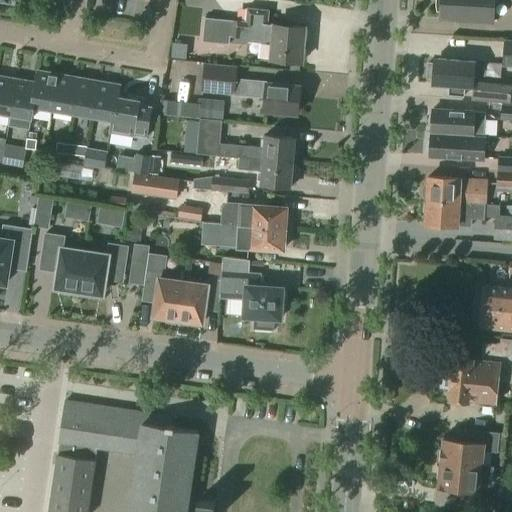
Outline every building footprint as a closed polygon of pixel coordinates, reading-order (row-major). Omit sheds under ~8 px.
[(436,0),(436,11),(440,11),(440,21),(492,24),(493,0),(436,0)] [(211,19),(209,39),(229,41),(229,36),(240,37),(240,41),(271,45),(270,59),(301,63),(305,28),(268,24),(269,10),(246,8),(245,22),(211,19)] [(511,66),(511,42),(506,42),(503,65),(511,66)] [(427,64),(426,79),(432,80),(432,84),(445,85),(444,95),(464,97),(464,87),(472,88),(471,100),(481,101),(482,101),(488,101),(487,102),(489,102),(494,102),(494,103),(495,103),(495,102),(501,102),(501,103),(502,103),(508,103),(508,104),(511,104),(511,80),(484,78),(484,69),(474,68),(475,63),(433,59),(433,64),(427,64)] [(203,68),(200,97),(263,103),(261,120),(298,123),(301,90),(236,84),(238,71),(203,68)] [(33,107),(40,71),(38,71),(37,71),(35,83),(16,79),(10,115),(8,125),(29,129),(31,119),(33,107)] [(52,111),(59,75),(40,71),(33,107),(52,111)] [(59,75),(52,111),(73,114),(79,78),(59,75)] [(0,76),(0,113),(10,115),(16,79),(0,76)] [(79,78),(73,114),(93,118),(99,82),(79,78)] [(99,82),(93,118),(112,121),(109,133),(111,133),(118,97),(117,97),(119,85),(99,82)] [(118,97),(111,133),(145,139),(151,107),(138,105),(139,101),(118,97)] [(205,120),(207,100),(197,99),(197,104),(195,119),(200,119),(205,120)] [(511,106),(502,105),(501,119),(511,120),(511,106)] [(429,117),(427,121),(428,126),(431,129),(431,134),(484,137),(485,113),(432,110),(432,114),(429,117)] [(200,119),(196,154),(198,154),(218,156),(221,121),(205,120),(200,119)] [(427,141),(426,146),(427,150),(430,154),(429,158),(483,161),(484,137),(431,134),(431,138),(427,141)] [(220,143),(219,156),(292,163),(293,152),(299,150),(299,142),(294,140),(294,139),(265,136),(263,148),(220,143)] [(27,140),(25,149),(35,150),(36,140),(27,140)] [(59,144),(58,153),(76,156),(77,146),(59,144)] [(104,169),(107,153),(86,149),(85,157),(84,164),(84,166),(93,168),(104,170),(104,169)] [(198,154),(197,166),(261,172),(260,185),(290,187),(290,186),(295,184),(296,176),(291,173),(292,163),(219,156),(218,156),(198,154)] [(8,155),(7,165),(22,168),(24,158),(8,155)] [(148,175),(150,158),(135,156),(133,173),(134,173),(148,175)] [(511,158),(499,157),(498,172),(511,172),(511,158)] [(511,172),(498,172),(496,188),(511,188),(511,172)] [(131,193),(175,199),(178,180),(148,175),(134,173),(131,193)] [(427,198),(427,201),(482,205),(483,183),(470,182),(470,180),(457,179),(428,177),(428,187),(424,187),(423,189),(422,195),(423,198),(427,198)] [(211,182),(210,195),(248,198),(249,184),(211,182)] [(38,196),(33,226),(47,228),(52,198),(38,196)] [(124,208),(125,198),(110,196),(109,205),(124,208)] [(77,214),(79,201),(58,198),(56,210),(77,214)] [(427,201),(425,226),(456,227),(468,227),(469,217),(481,218),(482,205),(427,201)] [(91,202),(87,214),(109,220),(112,207),(91,202)] [(223,206),(221,224),(284,229),(285,221),(287,219),(288,213),(286,211),(286,208),(227,203),(223,206)] [(511,217),(493,217),(492,240),(511,241),(511,217)] [(221,224),(219,243),(222,246),(283,251),(283,247),(285,246),(286,239),(284,237),(284,229),(221,224)] [(0,283),(5,284),(9,260),(27,263),(32,230),(2,225),(0,239),(0,238),(0,283)] [(136,227),(125,226),(122,241),(134,242),(136,227)] [(77,295),(84,252),(62,248),(64,237),(45,234),(41,262),(58,265),(54,288),(62,289),(62,293),(77,295)] [(107,255),(84,252),(77,295),(93,298),(94,294),(102,295),(105,272),(123,275),(127,247),(108,244),(107,255)] [(135,245),(129,282),(143,285),(149,247),(135,245)] [(203,252),(200,269),(213,271),(216,254),(203,252)] [(282,288),(259,287),(259,275),(248,274),(249,261),(222,259),(221,281),(220,298),(244,300),(243,317),(254,318),(254,329),(272,330),(273,319),(280,319),(282,288)] [(178,320),(182,282),(158,279),(159,273),(146,271),(142,303),(154,304),(153,317),(178,320)] [(219,314),(220,298),(221,281),(208,281),(208,285),(182,282),(178,320),(202,324),(204,313),(219,314)] [(484,286),(480,328),(505,331),(510,289),(484,286)] [(443,366),(440,388),(451,389),(450,399),(494,403),(497,382),(507,383),(508,371),(511,371),(511,346),(482,343),(480,360),(472,359),(454,357),(453,367),(443,366)] [(59,441),(48,511),(87,511),(97,447),(137,453),(136,461),(137,461),(135,474),(134,473),(134,477),(135,477),(133,490),(132,490),(131,494),(132,494),(130,507),(129,507),(128,511),(213,511),(214,508),(214,502),(197,501),(197,505),(187,502),(187,499),(186,499),(188,486),(189,486),(190,482),(189,482),(191,469),(192,469),(192,465),(191,465),(193,453),(194,453),(195,449),(194,449),(196,435),(197,436),(198,432),(173,428),(173,426),(171,426),(172,418),(64,402),(58,441),(59,441)] [(30,464),(31,417),(10,416),(9,464),(30,464)] [(441,463),(481,467),(483,451),(497,452),(499,433),(465,430),(464,442),(444,440),(443,449),(439,449),(438,463),(441,463)] [(493,468),(481,467),(441,463),(439,488),(479,492),(480,484),(492,485),(493,468)] [(476,497),(475,511),(499,511),(500,500),(476,497)]
